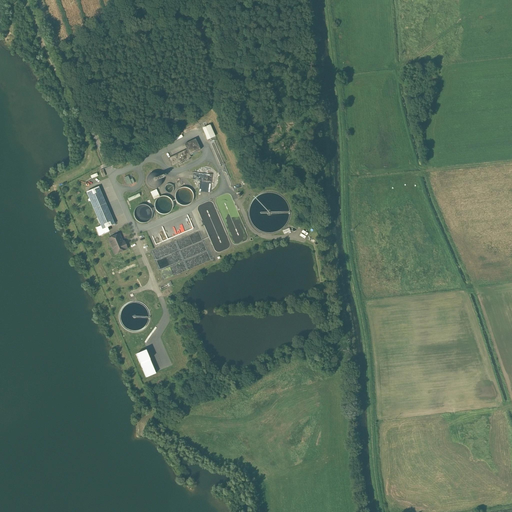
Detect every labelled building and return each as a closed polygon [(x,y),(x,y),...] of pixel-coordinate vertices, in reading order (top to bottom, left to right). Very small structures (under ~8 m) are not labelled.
[(215,136),(210,125),(202,128),(207,140),(215,136)] [(195,139),(184,144),(188,153),(186,154),(184,150),(168,158),(172,166),(179,163),(179,164),(189,160),(187,156),(189,155),(200,150),(195,139)] [(200,191),(210,192),(212,174),(192,172),(191,179),(201,180),(200,191)] [(147,180),(147,183),(148,185),(150,187),(152,188),(155,189),(158,188),(160,187),(162,185),(163,182),(163,180),(162,177),(161,175),(159,174),(156,173),(154,173),(151,174),(149,175),(148,177),(147,180)] [(128,176),(123,178),(127,185),(132,184),(128,176)] [(168,183),(165,189),(170,192),(173,186),(168,183)] [(105,204),(98,187),(86,192),(93,209),(105,204)] [(175,196),(176,199),(177,202),(179,204),(182,205),(185,206),(188,205),(191,204),(193,201),(194,199),(194,196),(193,193),(191,190),(189,188),(186,187),(183,187),(180,188),(178,190),(176,193),(175,196)] [(158,189),(151,192),(154,198),(160,196),(158,189)] [(271,234),(276,233),(280,231),(284,228),(287,224),(289,220),(290,216),(290,211),(289,206),(288,202),(285,198),(281,195),(277,193),(272,192),(268,192),(263,193),(259,194),(255,197),(252,201),(250,205),(248,210),(248,214),(249,219),(251,223),(254,227),(258,230),(262,232),(266,234),(271,234)] [(248,236),(232,197),(229,194),(226,194),(218,198),(216,200),(216,203),(233,243),(236,245),(238,245),(247,242),(249,239),(248,236)] [(155,205),(155,208),(156,211),(158,213),(161,214),(164,215),(167,214),(170,213),(172,210),(173,207),(173,204),(172,201),(171,199),(168,197),(165,196),(162,196),(159,197),(157,199),(155,202),(155,205)] [(230,243),(214,204),(211,202),(208,202),(199,205),(198,207),(198,210),(214,250),(217,252),(220,253),(229,249),(230,246),(230,243)] [(105,204),(93,209),(102,229),(114,224),(105,204)] [(134,214),(134,217),(135,220),(138,222),(140,223),(143,224),(147,223),(149,222),(151,219),(152,217),(153,214),(152,211),(150,208),(148,206),(145,205),(142,205),(139,206),(136,208),(135,211),(134,214)] [(304,230),(300,235),(306,239),(309,233),(304,230)] [(119,234),(108,239),(115,254),(125,250),(125,249),(127,249),(125,244),(123,245),(119,234)] [(132,302),(128,303),(124,306),(121,309),(120,313),(119,318),(120,322),(123,326),(126,329),(130,331),(135,332),(139,331),(143,329),(146,326),(149,322),(150,318),(149,313),(148,309),(145,306),(141,303),(137,302),(132,302)] [(146,378),(157,374),(150,349),(138,353),(146,378)]
